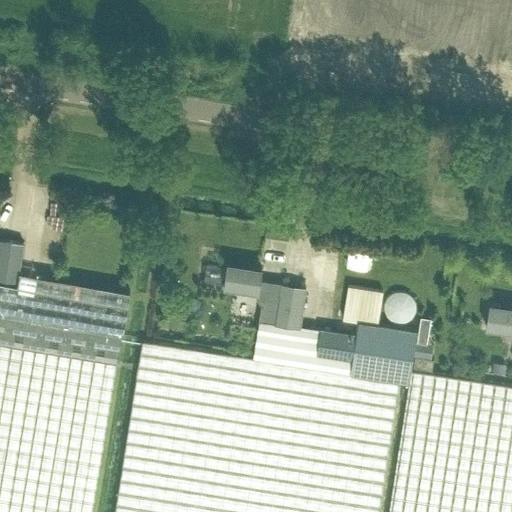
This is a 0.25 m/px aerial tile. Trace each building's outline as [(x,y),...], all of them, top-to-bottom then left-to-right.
[(0,279),(16,282),(19,270),(23,242),(0,238),(0,279)] [(279,291),(275,322),(299,325),(299,324),(305,285),(260,278),(262,267),(228,261),(227,266),(206,263),(203,281),(224,284),(224,285),(257,290),(258,288),(279,291)] [(16,282),(0,279),(0,511),(92,511),(113,387),(117,361),(116,360),(121,333),(122,334),(130,289),(19,270),(16,282)] [(409,380),(411,368),(417,329),(377,323),(383,289),(348,284),(343,317),(358,319),(357,324),(333,320),(332,329),(299,324),(299,325),(275,322),(275,323),(259,320),(253,356),(400,379),(409,380)] [(397,322),(400,322),(402,322),(404,322),(405,322),(408,321),(410,319),(411,318),(412,317),(414,315),(416,313),(416,311),(417,310),(417,307),(417,305),(417,302),(416,299),(415,298),(414,297),(412,295),(411,294),(409,292),(408,291),(406,291),(405,290),(402,290),(400,290),(398,290),(397,290),(394,291),(392,293),(391,294),(389,296),(388,297),(386,299),(386,301),(385,302),(385,305),(385,307),(385,309),(385,310),(386,313),(388,315),(389,316),(391,318),(392,319),(394,321),(395,321),(397,322)] [(511,305),(489,301),(485,325),(511,329),(511,305)] [(378,511),(400,379),(253,356),(142,339),(128,428),(114,511),(378,511)] [(432,369),(434,358),(415,355),(413,366),(432,369)] [(511,511),(511,384),(411,368),(409,380),(388,511),(511,511)]
